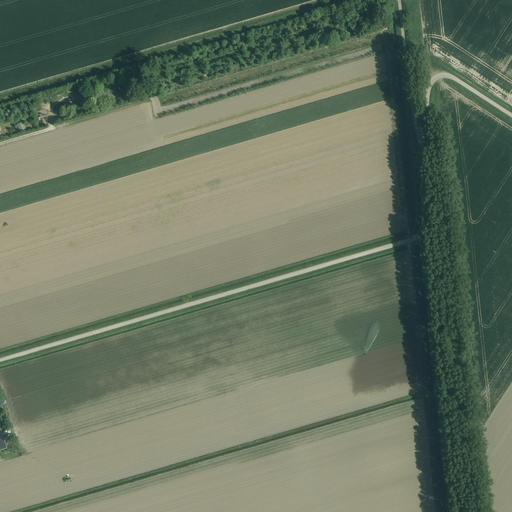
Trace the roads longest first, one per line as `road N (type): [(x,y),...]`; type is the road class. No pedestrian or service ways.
road 1 (unclassified): [(0,360),(422,237),(422,139)]
road 2 (unclassified): [(511,114),(442,73),(429,85),(422,139)]
road 3 (unclassified): [(422,139),(394,0)]
